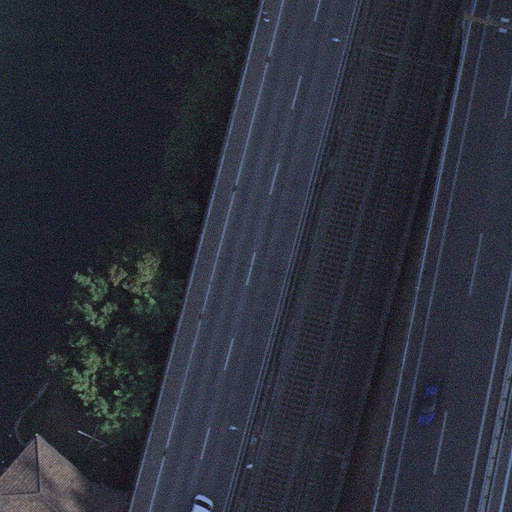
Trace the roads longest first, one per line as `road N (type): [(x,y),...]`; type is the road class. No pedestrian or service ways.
road 1 (primary): [(183,511),(315,0)]
road 2 (motorway): [(511,53),(422,511)]
